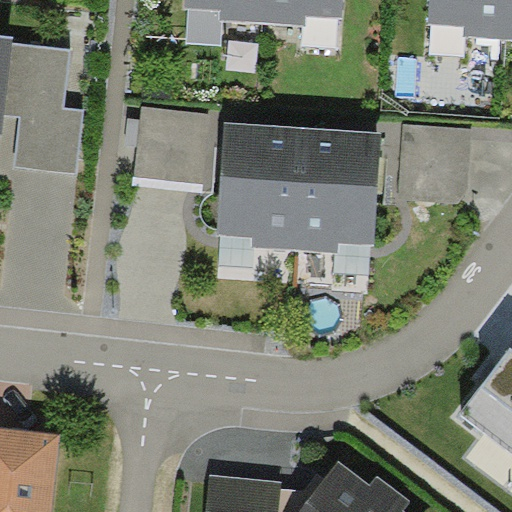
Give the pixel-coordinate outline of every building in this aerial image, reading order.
[(262,22),(263,0),(186,0),(186,9),(221,11),(221,20),(262,22)] [(343,0),(263,0),(262,22),(305,25),(306,16),(342,18),(343,0)] [(506,38),(508,0),(431,0),(430,24),(466,26),(465,35),(506,38)] [(13,37),(0,35),(0,133),(2,133),(4,115),(12,42),(13,37)] [(71,49),(12,42),(4,115),(20,117),(15,166),(76,173),(83,110),(65,108),(71,49)] [(211,114),(142,106),(134,177),(203,185),(211,114)] [(296,249),(304,127),(227,122),(219,236),(255,238),(254,247),(296,249)] [(383,133),(304,127),(296,249),(339,252),(339,243),(376,245),(383,133)] [(478,206),(481,135),(429,133),(426,203),(478,206)] [(511,348),(510,347),(496,366),(461,414),(511,451),(511,348)] [(52,511),(61,435),(0,427),(0,511),(52,511)] [(340,462),(301,511),(405,511),(403,510),(411,500),(379,475),(371,485),(340,462)] [(277,511),(281,481),(211,475),(207,511),(277,511)]
